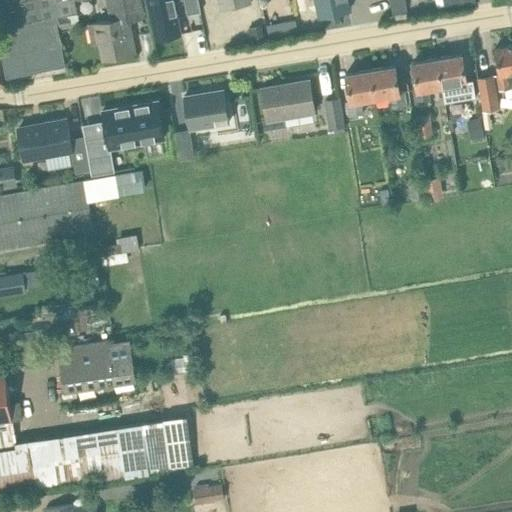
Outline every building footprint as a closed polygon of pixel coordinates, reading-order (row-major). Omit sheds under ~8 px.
[(58,22),(70,20),(79,18),(75,0),(0,0),(0,56),(2,56),(7,77),(66,65),(62,43),(59,29),(58,22)] [(135,51),(129,18),(142,16),(139,0),(109,0),(113,19),(89,24),(93,43),(100,41),(103,58),(135,51)] [(180,33),(174,2),(184,0),(189,21),(202,18),(198,0),(148,0),(156,38),(180,33)] [(252,2),(251,0),(218,0),(220,9),(252,2)] [(350,8),(348,0),(317,0),(321,15),(350,8)] [(392,8),(390,0),(373,0),(375,11),(392,8)] [(390,0),(393,14),(407,10),(404,0),(390,0)] [(71,26),(70,20),(58,22),(59,29),(71,26)] [(297,21),(283,24),(285,38),(300,35),(297,21)] [(262,26),(248,29),(251,41),(265,38),(262,26)] [(511,88),(511,44),(495,48),(499,73),(497,74),(500,91),(511,88)] [(467,80),(462,53),(438,57),(443,86),(442,86),(445,102),(476,96),(473,79),(467,80)] [(443,86),(438,57),(413,62),(418,89),(413,90),(416,103),(430,101),(428,88),(442,86),(443,86)] [(400,92),(395,65),(371,69),(376,98),(390,95),(392,108),(407,105),(405,91),(400,92)] [(376,98),(371,69),(346,73),(351,100),(346,101),(349,115),(363,112),(361,100),(376,98)] [(493,74),(478,77),(484,111),(499,108),(493,74)] [(315,111),(310,79),(262,87),(268,119),(315,111)] [(224,89),(185,96),(190,128),(229,122),(224,89)] [(344,125),(339,98),(325,100),(329,127),(344,125)] [(159,104),(103,114),(108,139),(86,143),(91,169),(92,176),(117,171),(113,151),(165,142),(159,104)] [(430,115),(417,116),(420,138),(433,136),(430,115)] [(67,116),(45,121),(45,124),(18,129),(23,160),(72,151),(76,172),(91,169),(86,143),(85,135),(71,137),(67,116)] [(481,117),(468,119),(471,138),(484,136),(481,117)] [(190,128),(175,131),(180,159),(195,157),(190,128)] [(16,167),(0,169),(0,171),(3,189),(18,187),(16,167)] [(0,194),(0,250),(93,233),(87,198),(145,188),(142,169),(0,194)] [(423,182),(409,184),(412,202),(426,199),(423,182)] [(389,191),(381,192),(384,207),(392,205),(389,191)] [(119,243),(91,247),(92,258),(100,257),(102,257),(128,252),(140,250),(140,249),(138,235),(118,238),(119,243)] [(24,270),(0,274),(0,294),(27,290),(24,270)] [(47,330),(24,335),(28,352),(51,348),(47,330)] [(128,339),(110,341),(63,348),(69,392),(134,383),(128,339)] [(0,493),(193,463),(185,415),(16,442),(13,423),(24,421),(21,404),(11,406),(6,378),(0,378),(0,493)] [(220,483),(194,487),(197,502),(223,498),(225,497),(223,483),(220,483)] [(45,510),(42,510),(42,511),(97,511),(96,502),(74,505),(74,503),(45,507),(45,510)]
